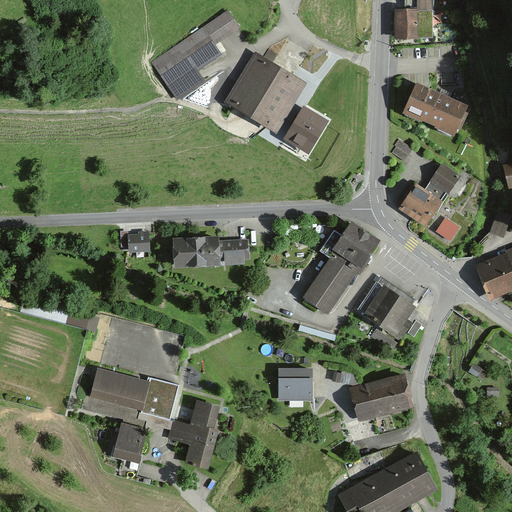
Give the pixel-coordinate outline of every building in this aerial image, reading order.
[(422,12),(398,13),(399,44),(423,43),(422,12)] [(229,14),(155,67),(180,102),(207,82),(202,76),(227,57),(221,48),(243,32),(229,14)] [(347,67),(316,55),(309,73),(340,85),(347,67)] [(327,94),(261,56),(230,108),(282,138),(302,104),(316,113),(327,94)] [(472,112),(423,89),(411,116),(460,139),(472,112)] [(511,163),(503,167),(511,192),(511,191),(511,163)] [(445,164),(436,177),(457,191),(466,178),(445,164)] [(418,189),(404,211),(430,229),(445,207),(418,189)] [(329,254),(302,294),(328,312),(366,256),(380,235),(352,216),(341,232),(334,228),(320,248),(329,254)] [(448,216),(440,229),(454,238),(462,226),(448,216)] [(152,237),(132,238),(134,256),(154,255),(152,237)] [(227,238),(177,241),(179,271),(227,268),(227,260),(253,258),(253,243),(227,244),(227,238)] [(511,254),(482,266),(496,301),(511,295),(511,254)] [(416,303),(384,281),(363,311),(396,333),(416,303)] [(104,320),(27,300),(23,315),(99,335),(104,320)] [(154,385),(100,371),(92,401),(146,415),(154,385)] [(318,372),(282,371),(281,402),(317,403),(318,372)] [(407,377),(356,391),(365,422),(416,408),(407,377)] [(225,410),(203,404),(197,428),(177,423),(172,444),(191,449),(187,465),(213,472),(223,432),(219,431),(225,410)] [(151,430),(126,423),(116,460),(141,466),(151,430)] [(424,453),(340,495),(348,511),(403,511),(444,492),(424,453)]
